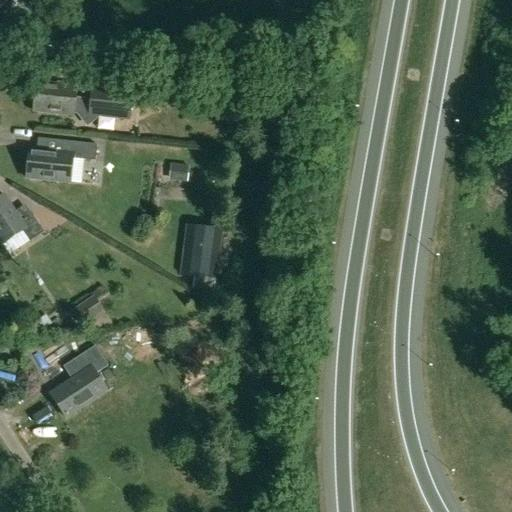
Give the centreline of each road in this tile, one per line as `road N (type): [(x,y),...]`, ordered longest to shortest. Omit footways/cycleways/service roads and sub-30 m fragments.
road 1 (motorway): [(437,511),(408,437),(400,354),(403,289),(452,0)]
road 2 (motorway): [(400,0),(347,288),(342,511)]
road 3 (unclassified): [(163,63),(0,44)]
